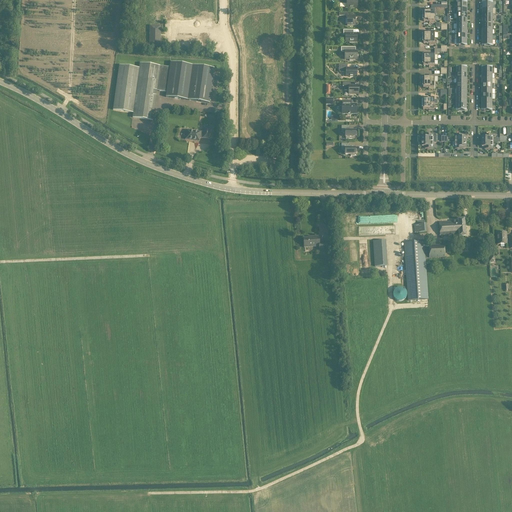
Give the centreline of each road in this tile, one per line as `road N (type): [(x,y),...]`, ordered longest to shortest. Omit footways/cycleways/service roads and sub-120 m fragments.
road 1 (track): [(147,493),(253,491),(359,442),(356,400),(391,305),(389,281)]
road 2 (secondary): [(0,82),(138,160),(230,189)]
road 3 (residential): [(230,189),(231,54),(222,0)]
road 4 (track): [(0,262),(147,255)]
road 5 (secondary): [(382,194),(511,196)]
road 6 (unclassified): [(383,123),(384,0)]
road 7 (residential): [(403,0),(402,123)]
road 8 (residential): [(475,123),(475,0)]
road 9 (residential): [(365,122),(365,0)]
